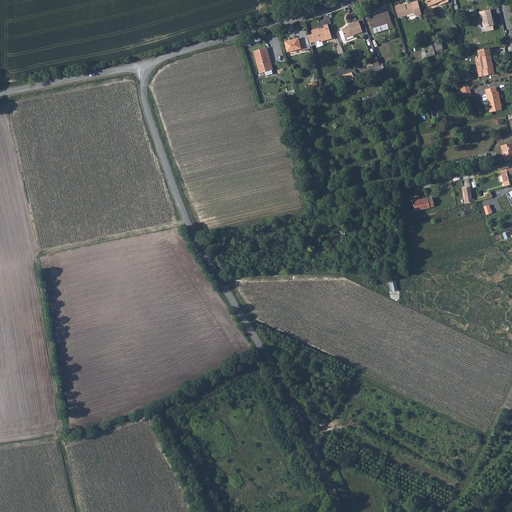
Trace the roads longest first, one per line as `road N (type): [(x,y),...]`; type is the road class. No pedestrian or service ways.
road 1 (unclassified): [(341,511),(275,373),(182,209),(145,108),(147,69)]
road 2 (track): [(195,234),(434,186)]
road 3 (unclassified): [(147,69),(350,0)]
road 4 (track): [(414,511),(454,500),(511,379)]
road 5 (unclassified): [(0,92),(147,69)]
